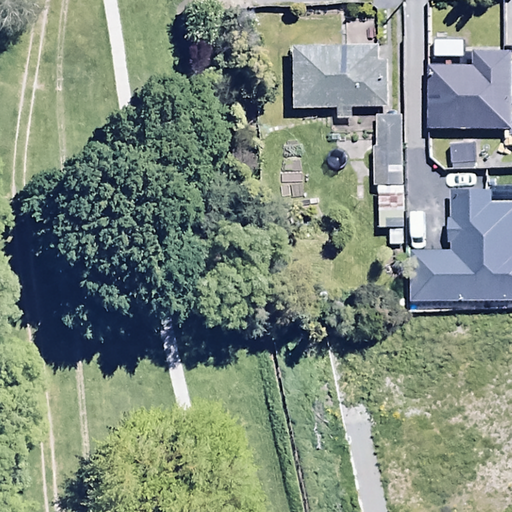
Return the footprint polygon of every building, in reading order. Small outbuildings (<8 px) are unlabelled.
[(428,66),(430,66),(431,31),(403,30),(402,77),(427,77),(428,66)] [(378,48),(289,47),(287,110),(387,109),(388,60),(377,60),(378,48)] [(428,66),(427,77),(427,130),(511,131),(511,104),(511,103),(511,68),(511,53),(472,53),(472,67),(430,66),(428,66)] [(401,177),(402,117),(375,116),(372,177),(401,177)] [(511,441),(511,373),(421,377),(423,444),(511,441)] [(332,401),(332,443),(382,443),(382,401),(332,401)]
